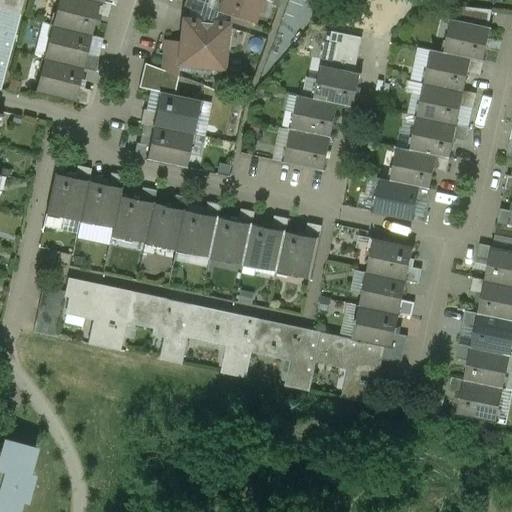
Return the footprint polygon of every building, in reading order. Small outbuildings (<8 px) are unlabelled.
[(0,0),(0,10),(20,15),(23,0),(0,0)] [(88,0),(58,0),(52,26),(91,36),(96,16),(108,19),(112,6),(103,4),(88,0)] [(186,0),(184,8),(190,9),(189,20),(225,24),(228,15),(254,23),(255,22),(252,21),(259,0),(261,1),(261,0),(186,0)] [(492,11),(468,9),(465,23),(489,28),(492,11)] [(20,15),(0,10),(0,25),(16,30),(20,15)] [(189,20),(183,19),(181,43),(179,64),(180,64),(189,65),(188,68),(213,71),(213,68),(223,69),(227,24),(189,20)] [(465,23),(452,21),(448,41),(451,42),(448,54),(483,62),(490,29),(489,28),(465,23)] [(0,89),(0,90),(16,30),(0,25),(0,89)] [(91,36),(52,26),(44,59),(83,68),(95,71),(99,58),(86,55),(91,36)] [(339,34),(332,32),(330,44),(336,45),(339,34)] [(362,39),(339,34),(336,45),(360,50),(362,39)] [(181,43),(165,41),(162,71),(178,77),(180,64),(179,64),(181,43)] [(360,50),(336,45),(334,56),(358,61),(360,50)] [(448,54),(433,51),(428,72),(431,72),(428,85),(463,92),(468,72),(480,75),(483,62),(448,54)] [(358,61),(334,56),(332,68),(355,73),(358,61)] [(83,68),(44,59),(36,92),(87,105),(91,91),(78,88),(83,68)] [(162,71),(145,64),(139,88),(160,93),(174,96),(178,77),(162,71)] [(332,68),(322,66),(315,99),(339,104),(355,108),(362,74),(355,73),(332,68)] [(428,85),(426,84),(421,105),(424,105),(421,118),(456,125),(461,105),(473,108),(476,95),(463,92),(428,85)] [(174,96),(160,93),(156,113),(144,110),(141,124),(153,126),(192,135),(200,101),(174,96)] [(315,99),(299,96),(292,130),(332,138),(339,104),(315,99)] [(421,118),(419,117),(414,138),(417,139),(414,151),(450,159),(454,139),(467,141),(469,128),(456,125),(421,118)] [(192,135),(153,126),(149,147),(137,144),(134,158),(184,168),(192,135)] [(332,138),(292,130),(285,163),(325,172),(332,138)] [(414,151),(399,148),(394,169),(397,170),(395,182),(430,189),(434,170),(447,173),(450,159),(414,151)] [(73,178),(54,174),(46,213),(48,213),(48,211),(59,213),(59,215),(80,220),(81,217),(88,182),(91,169),(76,166),(73,178)] [(106,186),(88,182),(81,217),(91,220),(91,223),(113,228),(120,196),(124,176),(109,173),(106,186)] [(395,182),(382,180),(378,200),(380,201),(377,214),(413,221),(417,200),(430,203),(433,190),(430,189),(395,182)] [(139,200),(120,196),(113,228),(112,233),(123,236),(122,238),(145,243),(145,240),(153,204),(156,191),(141,188),(139,200)] [(173,208),(153,204),(145,240),(156,242),(156,245),(178,250),(178,248),(186,210),(189,198),(175,195),(173,208)] [(207,202),(205,214),(186,210),(178,248),(189,250),(189,252),(211,257),(220,217),(222,205),(207,202)] [(240,209),(237,221),(220,217),(211,255),(222,258),(221,259),(244,264),(245,262),(253,225),(256,212),(240,209)] [(511,211),(501,210),(498,224),(511,226),(511,211)] [(271,229),(253,225),(245,262),(255,264),(254,266),(278,271),(278,269),(286,232),(289,220),(274,216),(271,229)] [(304,236),(286,232),(278,269),(289,271),(289,274),(312,279),(323,227),(307,224),(304,236)] [(413,248),(378,240),(375,252),(372,252),(368,273),(406,281),(419,284),(421,270),(409,267),(413,248)] [(511,251),(481,245),(478,258),(490,260),(486,281),(511,286),(511,251)] [(71,255),(49,250),(46,262),(69,266),(71,255)] [(406,281),(370,273),(368,285),(365,284),(360,306),(399,314),(411,317),(414,304),(402,301),(406,281)] [(511,286),(486,281),(474,279),(471,291),(484,294),(479,314),(511,321),(511,286)] [(131,292),(99,285),(99,287),(68,280),(65,292),(64,296),(70,297),(66,313),(84,317),(86,312),(99,315),(93,343),(89,342),(88,344),(119,350),(126,318),(131,294),(131,292)] [(65,292),(43,287),(40,298),(63,303),(64,296),(65,292)] [(193,307),(131,294),(126,318),(153,323),(153,326),(166,329),(160,359),(183,364),(190,331),(195,308),(195,305),(194,305),(193,307)] [(63,303),(40,298),(38,310),(60,314),(63,303)] [(399,314),(363,306),(360,319),(358,318),(353,339),(406,350),(409,337),(395,334),(399,314)] [(247,319),(195,308),(190,331),(215,337),(215,341),(229,344),(223,373),(247,378),(254,344),(258,322),(259,319),(247,317),(247,319)] [(60,314),(38,310),(36,321),(58,326),(60,314)] [(511,321),(479,314),(467,312),(464,324),(477,327),(473,347),(510,356),(511,347),(511,321)] [(58,326),(36,321),(33,332),(56,337),(58,326)] [(309,330),(309,332),(258,322),(254,344),(279,349),(279,352),(294,355),(288,386),(310,391),(317,358),(322,332),(309,330)] [(353,339),(322,332),(317,358),(356,366),(349,399),(374,405),(383,360),(403,364),(406,350),(353,339)] [(473,347),(460,345),(457,357),(470,360),(465,381),(503,389),(510,356),(473,347)] [(465,381),(453,378),(450,391),(463,394),(459,414),(494,421),(497,408),(499,409),(503,389),(465,381)] [(1,451),(0,450),(0,511),(16,511),(20,500),(26,501),(33,475),(28,474),(35,448),(5,439),(1,451)]
